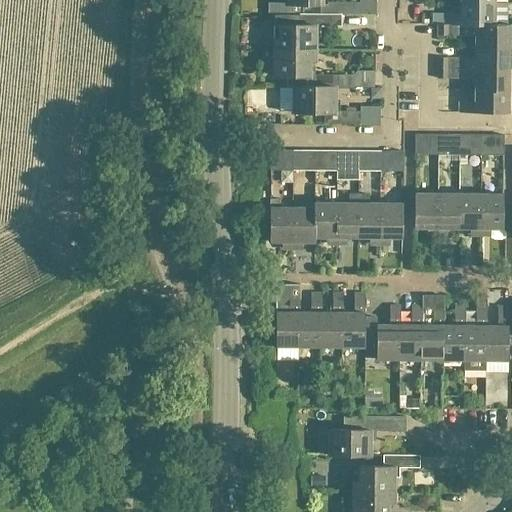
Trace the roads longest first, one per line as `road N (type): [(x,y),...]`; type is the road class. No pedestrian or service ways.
road 1 (unclassified): [(224,511),(217,0)]
road 2 (residential): [(272,142),(389,143),(387,38)]
road 3 (residential): [(511,122),(428,123),(426,38),(387,38)]
road 4 (track): [(166,269),(73,308),(0,355)]
